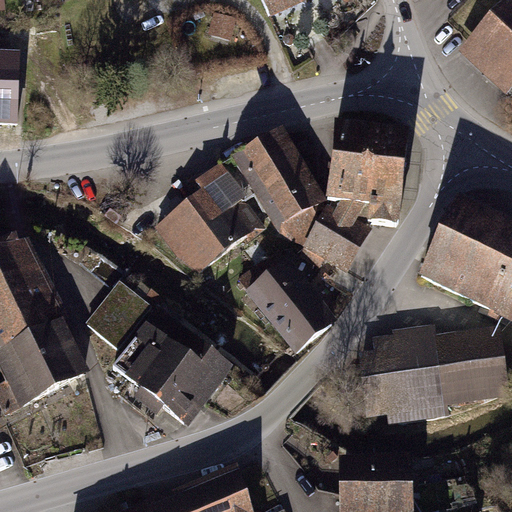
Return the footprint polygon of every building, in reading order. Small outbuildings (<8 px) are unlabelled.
[(271,0),(284,26),(340,0),(271,0)] [(511,3),(464,58),(511,100),(511,3)] [(243,23),(219,15),(213,36),(237,43),(243,23)] [(0,130),(25,132),(28,61),(0,60),(0,130)] [(418,139),(341,132),(335,209),(291,135),(241,162),(291,246),(316,238),(307,254),(353,280),(380,233),(411,232),(418,139)] [(208,199),(158,232),(193,285),(270,235),(228,171),(201,188),(208,199)] [(511,222),(468,201),(428,284),(511,325),(511,222)] [(31,231),(0,246),(0,357),(1,358),(28,413),(95,381),(69,329),(77,325),(31,231)] [(345,323),(294,265),(250,303),(301,362),(345,323)] [(157,311),(124,285),(91,326),(124,352),(157,311)] [(379,356),(364,358),(368,391),(378,390),(382,427),(444,419),(443,410),(511,401),(511,378),(506,331),(445,339),(443,326),(395,332),(396,337),(377,339),(379,356)] [(196,432),(241,375),(214,356),(203,369),(166,343),(130,385),(196,432)] [(419,511),(419,463),(346,463),(346,511),(419,511)] [(243,470),(142,511),(257,511),(257,504),(243,470)]
